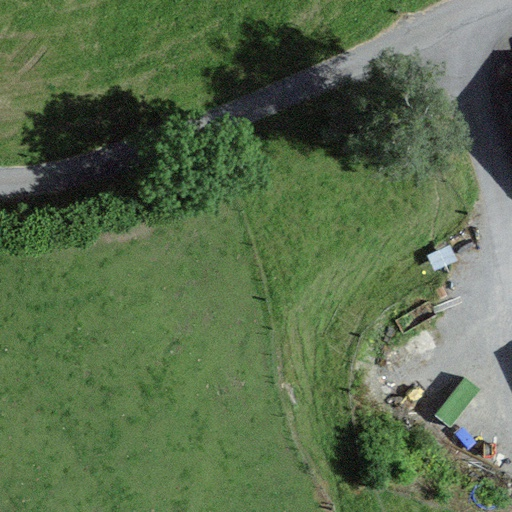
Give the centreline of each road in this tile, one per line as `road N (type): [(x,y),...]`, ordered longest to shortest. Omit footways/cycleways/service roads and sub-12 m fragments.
road 1 (unclassified): [(0,182),(120,156),(489,0)]
road 2 (track): [(511,367),(478,119),(451,15)]
